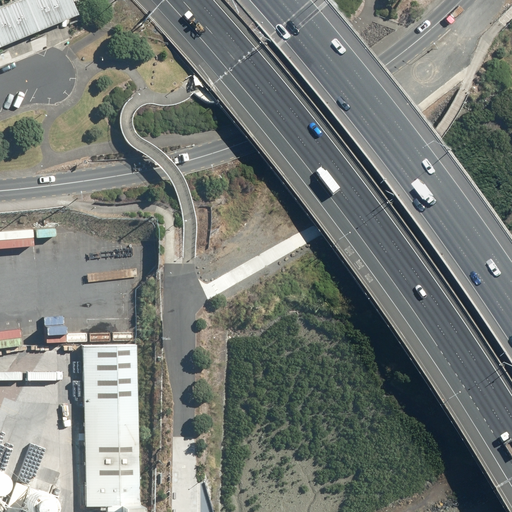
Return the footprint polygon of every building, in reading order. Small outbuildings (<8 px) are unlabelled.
[(27,0),(0,11),(0,48),(85,12),(79,0),(27,0)] [(276,94),(260,102),(264,108),(280,100),(276,94)] [(83,345),(85,503),(106,503),(138,502),(136,345),(83,345)] [(0,372),(14,372),(14,361),(0,361),(0,372)] [(14,361),(14,372),(42,372),(42,361),(14,361)] [(17,511),(26,486),(15,482),(4,511),(17,511)] [(46,491),(41,490),(37,490),(32,492),(28,495),(26,499),(25,504),(26,508),(27,511),(51,511),(52,511),(54,507),(54,502),(53,498),(50,494),(46,491)] [(138,511),(138,502),(106,503),(106,511),(138,511)]
